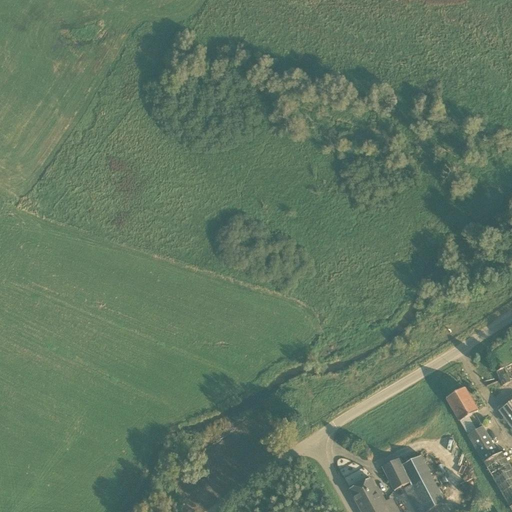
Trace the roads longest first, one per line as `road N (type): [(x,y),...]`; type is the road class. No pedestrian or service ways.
road 1 (unclassified): [(312,440),(511,315)]
road 2 (unclassified): [(212,511),(312,440)]
